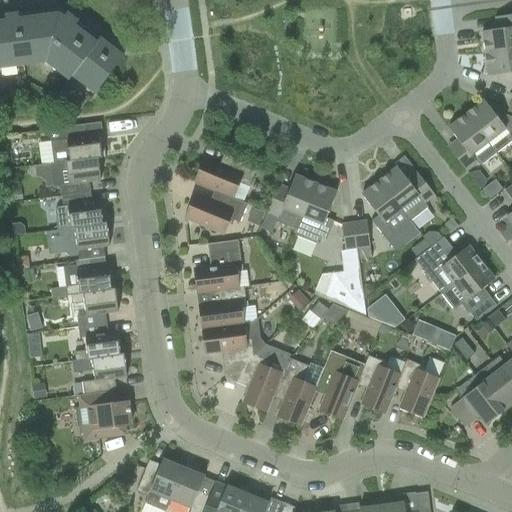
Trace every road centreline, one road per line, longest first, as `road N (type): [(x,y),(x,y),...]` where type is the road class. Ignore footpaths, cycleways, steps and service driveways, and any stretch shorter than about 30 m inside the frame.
road 1 (residential): [(490,491),(386,455),(345,473),(309,476),(179,419),(156,358),(137,177),(182,87)]
road 2 (residential): [(398,118),(343,151),(182,87)]
road 3 (residential): [(511,260),(398,118)]
road 4 (residential): [(398,118),(444,82),(441,8)]
